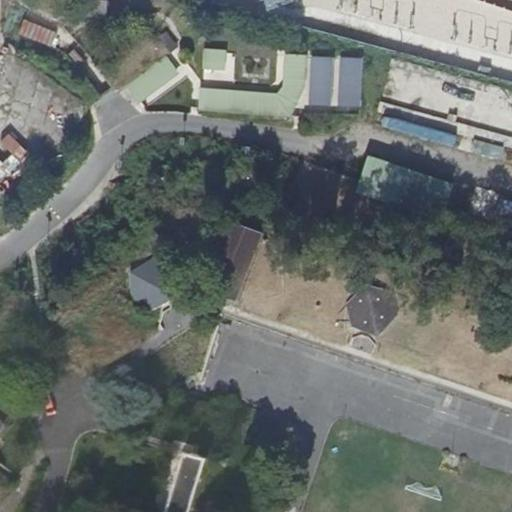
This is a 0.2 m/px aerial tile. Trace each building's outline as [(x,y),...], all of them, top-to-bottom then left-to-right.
[(23,21),(19,33),(48,42),(52,30),(23,21)] [(165,34),(178,49),(186,42),(173,26),(165,34)] [(233,46),(210,45),(208,65),(232,67),(233,46)] [(283,90),(208,85),(206,107),(298,114),(313,84),(314,52),(291,50),(290,83),(283,90)] [(186,70),(173,53),(131,82),(146,101),(186,70)] [(0,144),(0,190),(37,157),(14,132),(0,144)] [(372,151),(362,180),(360,186),(445,215),(456,180),(372,151)] [(222,274),(251,282),(256,264),(278,270),(283,251),(262,245),(266,232),(235,224),(222,274)] [(137,306),(182,304),(180,260),(135,262),(137,306)] [(370,279),(350,320),(389,339),(409,297),(370,279)] [(0,417),(0,435),(9,428),(0,417)] [(182,511),(199,465),(180,458),(160,511),(182,511)]
